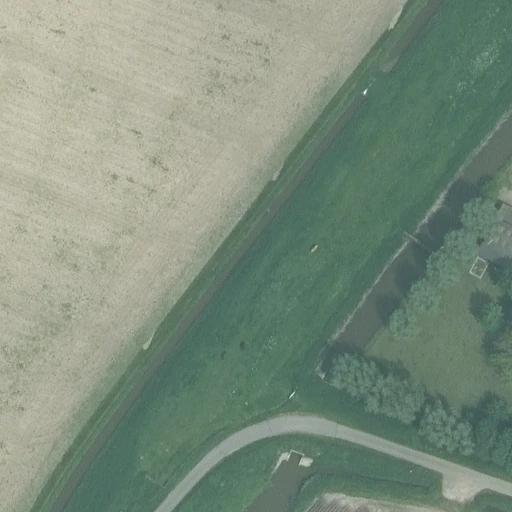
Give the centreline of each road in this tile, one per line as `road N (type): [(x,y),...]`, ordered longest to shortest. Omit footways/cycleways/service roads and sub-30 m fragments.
road 1 (track): [(156,511),(158,473),(200,408),(511,15)]
road 2 (unclassified): [(511,493),(346,435),(293,430),(234,449),(172,511)]
